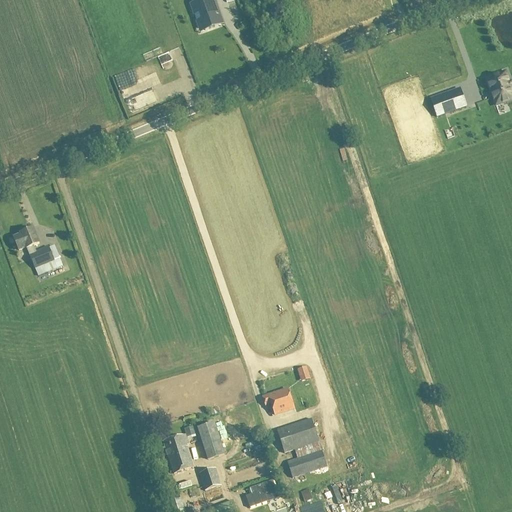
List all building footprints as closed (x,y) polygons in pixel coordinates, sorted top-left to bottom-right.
[(213,13),(218,11),(214,1),(209,3),(208,0),(207,0),(203,2),(202,1),(200,2),(201,2),(195,4),(198,13),(193,15),(197,26),(202,24),(205,31),(218,27),(213,13)] [(127,91),(168,75),(162,61),(121,76),(127,91)] [(511,93),(505,73),(486,80),(495,106),(511,100),(511,93)] [(466,107),(460,89),(430,100),(437,118),(466,107)] [(34,270),(54,262),(48,248),(35,253),(33,247),(38,245),(32,230),(20,235),(21,236),(13,239),(18,252),(26,249),(34,270)] [(306,369),(298,371),(301,382),(309,380),(306,369)] [(293,410),(287,391),(263,399),(265,406),(272,404),(275,416),(293,410)] [(318,443),(311,420),(276,432),(283,455),(318,443)] [(214,425),(198,429),(207,461),(223,456),(214,425)] [(186,445),(188,445),(185,437),(183,437),(163,443),(173,475),(193,469),(186,445)] [(265,450),(263,437),(253,439),(253,445),(247,446),(248,452),(265,450)] [(287,464),(292,480),(327,469),(322,453),(287,464)] [(199,475),(204,492),(220,487),(215,469),(199,475)] [(248,490),(251,496),(245,498),(249,509),(277,499),(271,482),(248,490)] [(308,491),(301,494),(304,503),(312,501),(308,491)] [(182,511),(179,502),(168,505),(169,511),(182,511)] [(232,502),(206,511),(234,511),(236,511),(232,502)]
